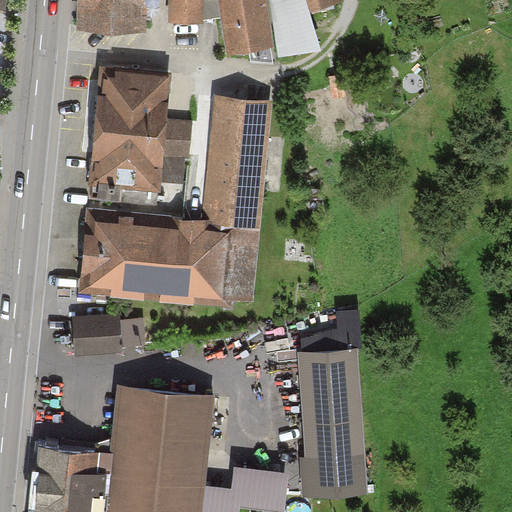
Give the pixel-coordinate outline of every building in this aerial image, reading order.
[(146,0),(81,0),(81,19),(145,22),(146,0)] [(171,0),(171,15),(206,17),(206,0),(171,0)] [(206,0),(206,17),(225,16),(230,50),(279,44),(320,35),(313,5),(331,0),(206,0)] [(175,70),(103,64),(93,186),(161,191),(161,182),(187,184),(192,120),(171,119),(175,70)] [(205,221),(93,210),(85,291),(221,305),(222,294),(257,297),(276,95),(218,89),(205,221)] [(119,314),(72,317),(74,355),(122,352),(121,347),(146,345),(144,317),(120,319),(119,314)] [(359,347),(299,351),(308,495),(368,491),(359,347)] [(206,511),(218,392),(120,384),(114,447),(43,440),(36,511),(206,511)]
